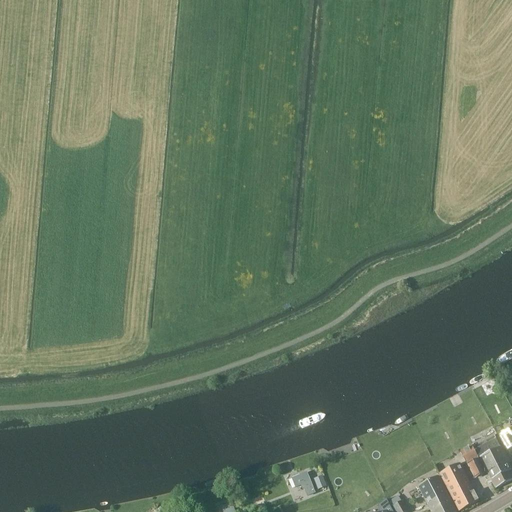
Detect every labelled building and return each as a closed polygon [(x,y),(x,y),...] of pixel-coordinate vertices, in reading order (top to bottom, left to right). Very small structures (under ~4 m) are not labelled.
[(511,428),(499,434),(511,456),(511,428)] [(461,451),(467,463),(478,457),(472,445),(461,451)] [(511,470),(511,469),(501,447),(480,457),(496,488),(511,480),(511,472),(511,471),(511,470)] [(467,464),(474,478),(486,473),(479,458),(467,464)] [(460,463),(440,474),(459,511),(479,501),(460,463)] [(305,488),(308,496),(316,493),(308,473),(293,479),(296,487),(302,485),(303,489),(305,488)] [(327,487),(323,476),(314,479),(318,490),(327,487)] [(456,511),(457,511),(438,476),(418,487),(431,511),(456,511)] [(403,501),(402,502),(398,496),(390,501),(393,506),(393,507),(396,511),(408,511),(409,511),(403,501)] [(380,511),(378,511),(392,511),(386,499),(379,505),(380,511)]
